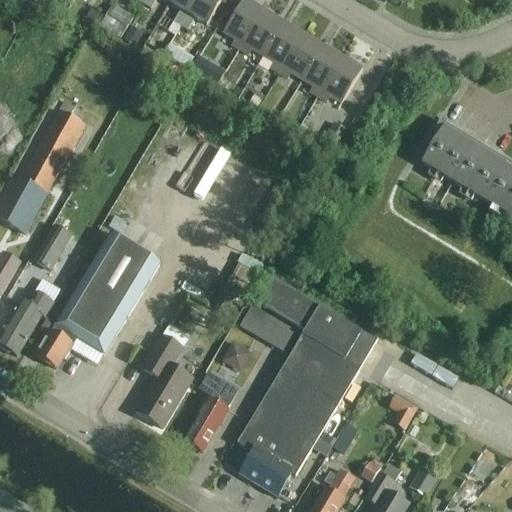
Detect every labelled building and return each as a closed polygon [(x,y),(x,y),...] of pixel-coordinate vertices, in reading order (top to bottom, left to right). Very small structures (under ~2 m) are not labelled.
[(147,0),(144,7),(151,11),(157,0),(159,0),(169,6),(172,0),(147,0)] [(172,0),(169,6),(180,12),(173,25),(180,29),(197,0),(172,0)] [(197,0),(180,29),(187,33),(195,21),(207,28),(223,0),(197,0)] [(240,52),(264,12),(244,0),(223,35),(234,42),(231,47),(240,52)] [(99,29),(120,42),(133,19),(112,7),(99,29)] [(101,18),(90,12),(84,23),(95,30),(101,18)] [(264,12),(240,52),(249,58),(252,53),(262,59),(284,24),(264,12)] [(284,24),(262,59),(273,66),(270,71),(279,76),(303,36),(284,24)] [(142,36),(131,29),(123,43),(134,50),(142,36)] [(323,48),(303,36),(279,76),(288,81),(291,76),(302,83),(323,48)] [(343,59),(323,48),(302,83),(313,89),(309,94),(319,100),(343,59)] [(362,71),(343,59),(319,100),(327,105),(330,100),(341,106),(362,71)] [(211,66),(202,81),(216,89),(225,74),(211,66)] [(255,91),(248,101),(258,108),(265,98),(255,91)] [(9,182),(44,202),(85,128),(58,113),(19,182),(11,178),(9,182)] [(462,136),(441,123),(427,145),(432,148),(421,166),(511,220),(511,172),(459,141),(462,136)] [(318,150),(331,158),(346,133),(333,125),(318,150)] [(140,169),(150,163),(140,144),(130,150),(140,169)] [(117,176),(99,189),(112,208),(131,195),(117,176)] [(44,202),(9,182),(0,198),(0,223),(24,237),(44,202)] [(64,234),(72,221),(61,214),(32,263),(51,274),(72,239),(64,234)] [(192,227),(192,235),(215,234),(215,225),(192,227)] [(48,338),(35,359),(56,372),(58,373),(65,362),(74,347),(102,364),(115,342),(131,315),(148,288),(160,267),(111,237),(98,257),(63,314),(53,308),(38,332),(48,338)] [(179,265),(198,263),(197,254),(177,257),(179,265)] [(0,298),(4,293),(20,265),(3,255),(0,260),(0,298)] [(212,311),(224,318),(235,300),(239,303),(255,276),(238,266),(212,311)] [(306,462),(360,376),(379,345),(276,281),(260,306),(306,335),(237,447),(252,456),(239,477),(258,489),(283,448),(306,462)] [(0,349),(17,359),(41,318),(44,320),(52,307),(33,296),(26,309),(20,305),(13,317),(13,316),(0,337),(0,349)] [(252,308),(239,329),(261,341),(273,321),(252,308)] [(162,431),(192,382),(171,369),(182,352),(161,339),(142,371),(156,380),(135,415),(162,431)] [(200,417),(198,420),(184,444),(202,455),(238,395),(208,377),(200,391),(209,397),(198,416),(200,417)] [(346,429),(331,452),(343,460),(358,436),(346,429)] [(295,480),(306,462),(283,448),(258,489),(277,501),(291,478),(295,480)] [(369,464),(360,478),(371,485),(380,471),(375,468),(369,464)] [(422,469),(409,491),(425,500),(438,479),(422,469)] [(337,511),(344,502),(342,502),(355,481),(340,473),(328,493),(325,491),(311,511),(337,511)] [(376,509),(373,511),(404,511),(408,506),(386,493),(392,484),(379,476),(364,501),(376,509)]
